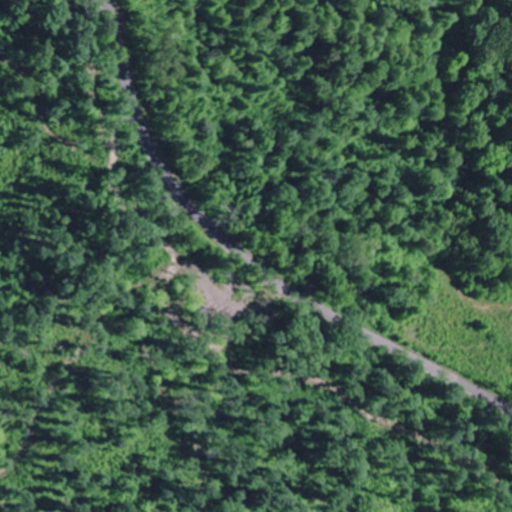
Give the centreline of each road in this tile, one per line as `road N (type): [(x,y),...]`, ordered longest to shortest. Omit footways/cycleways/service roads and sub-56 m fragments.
road 1 (residential): [(511,414),(261,274),(199,220),(151,153)]
road 2 (residential): [(151,153),(104,0)]
